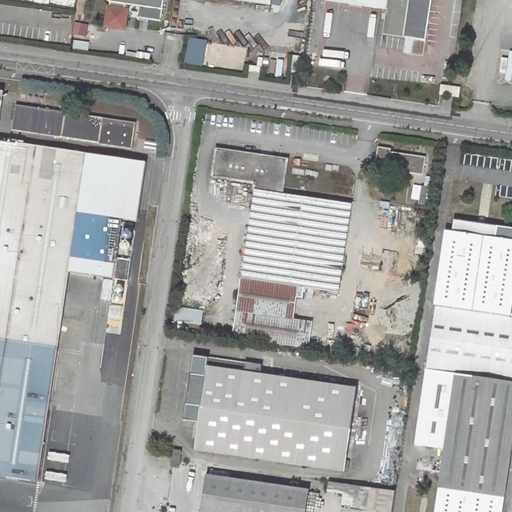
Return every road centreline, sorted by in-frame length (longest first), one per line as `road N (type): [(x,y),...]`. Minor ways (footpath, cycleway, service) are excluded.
road 1 (residential): [(125,511),(184,85)]
road 2 (unknown): [(216,316),(228,213),(202,203),(197,188),(206,132),(368,149)]
road 3 (unclassified): [(184,85),(511,133)]
road 4 (unknown): [(86,508),(119,297)]
road 5 (unknown): [(368,149),(338,339)]
road 6 (unclassified): [(0,58),(184,85)]
road 7 (unknown): [(169,425),(197,457),(285,471)]
road 8 (unknown): [(185,0),(206,19),(260,30),(281,19),(289,0)]
